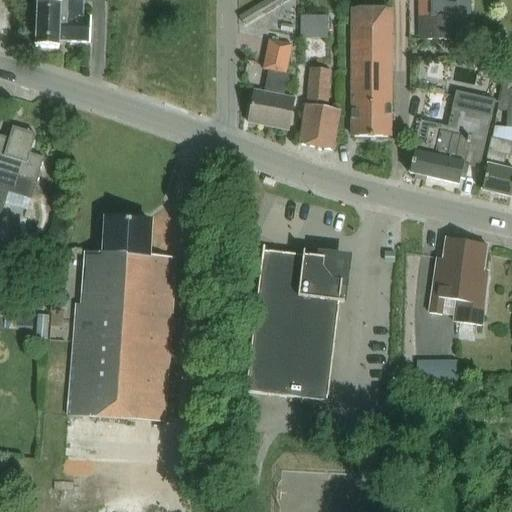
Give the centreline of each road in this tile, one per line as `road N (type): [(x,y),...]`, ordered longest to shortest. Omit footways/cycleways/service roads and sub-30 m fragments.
road 1 (secondary): [(511,225),(341,187),(230,148)]
road 2 (secondary): [(230,148),(0,69)]
road 3 (residential): [(230,148),(229,0)]
